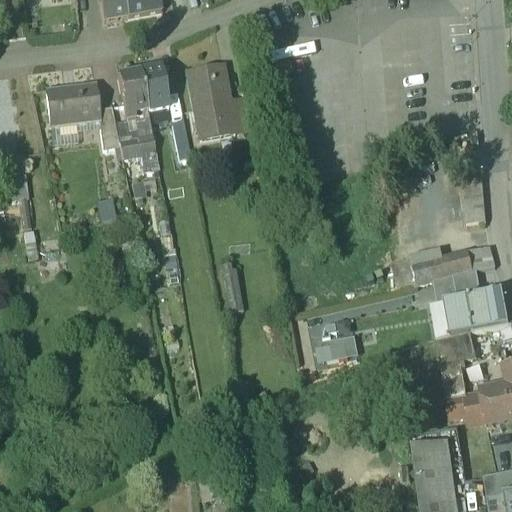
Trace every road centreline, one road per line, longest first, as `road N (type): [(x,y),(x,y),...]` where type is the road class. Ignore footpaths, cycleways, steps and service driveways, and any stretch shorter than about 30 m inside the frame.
road 1 (residential): [(261,0),(175,37),(0,59)]
road 2 (residential): [(511,249),(483,0)]
